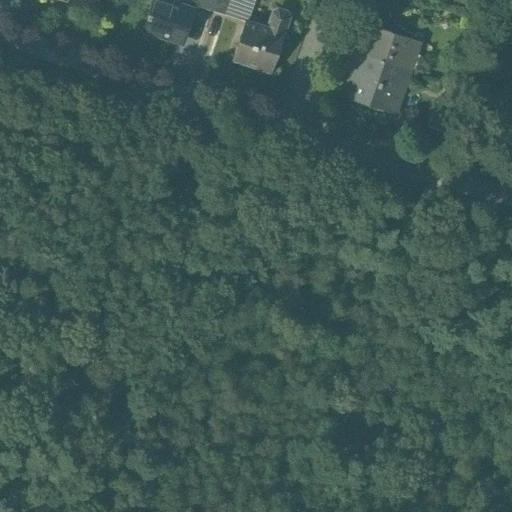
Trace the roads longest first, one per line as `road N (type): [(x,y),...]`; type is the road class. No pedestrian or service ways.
road 1 (unclassified): [(286,128),(0,28)]
road 2 (unclassified): [(511,196),(286,128)]
road 3 (unclassified): [(331,0),(286,128)]
